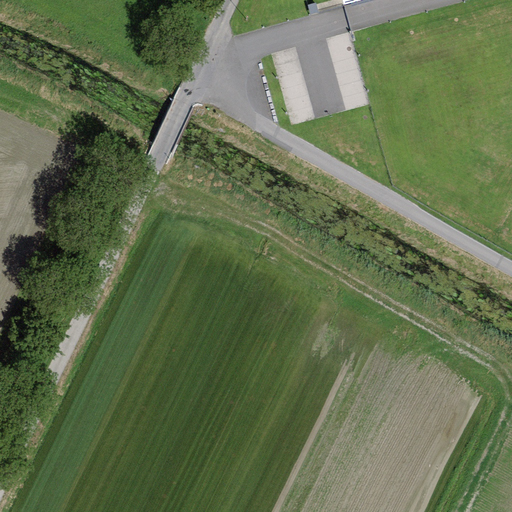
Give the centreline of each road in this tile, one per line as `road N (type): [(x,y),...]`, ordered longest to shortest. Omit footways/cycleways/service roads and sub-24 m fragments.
road 1 (unclassified): [(0,482),(190,87)]
road 2 (track): [(146,181),(218,206),(511,378)]
road 3 (unclassified): [(511,268),(190,87)]
